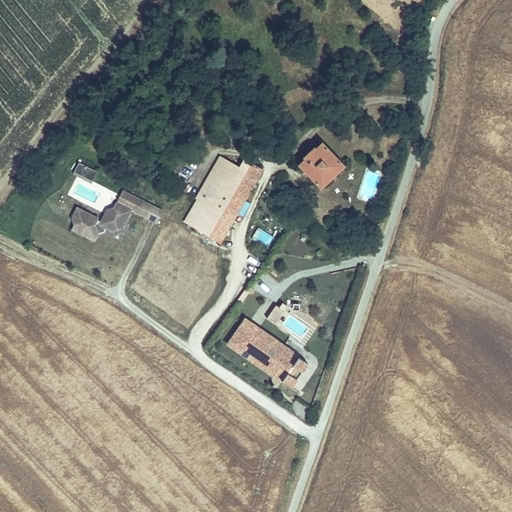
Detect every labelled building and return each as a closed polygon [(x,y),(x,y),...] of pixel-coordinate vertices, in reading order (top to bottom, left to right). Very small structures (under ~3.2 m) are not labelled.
[(314,142),(295,161),(316,183),(336,164),(314,142)] [(217,237),(256,166),(240,157),(235,165),(216,155),(193,197),(189,194),(180,210),(185,213),(182,218),(217,237)] [(73,172),(92,182),(98,171),(78,161),(73,172)] [(158,208),(118,186),(109,204),(102,206),(95,217),(92,216),(93,214),(72,203),(67,213),(72,216),(69,220),(67,225),(88,237),(93,229),(92,226),(100,224),(106,227),(117,224),(126,207),(152,221),(158,208)] [(267,247),(273,236),(257,228),(251,239),(267,247)] [(275,305),(266,318),(276,324),(284,310),(275,305)] [(240,315),(223,340),(284,382),(301,358),(240,315)] [(304,420),(312,410),(298,401),(291,411),(304,420)]
